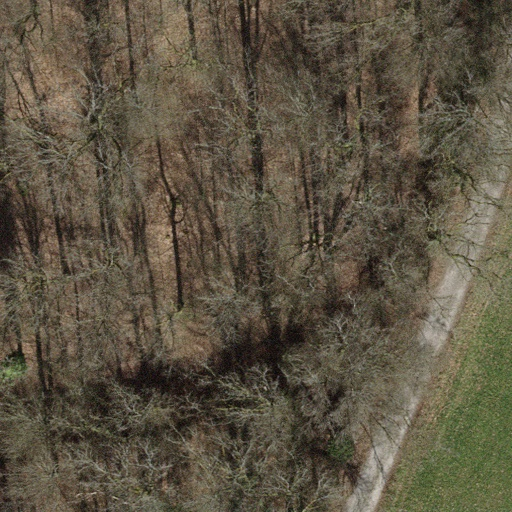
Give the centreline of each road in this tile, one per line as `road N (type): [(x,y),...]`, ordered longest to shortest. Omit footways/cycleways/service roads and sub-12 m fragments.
road 1 (track): [(504,148),(446,171),(366,239),(303,309),(191,353),(25,384),(0,399)]
road 2 (track): [(511,95),(504,148),(368,511)]
